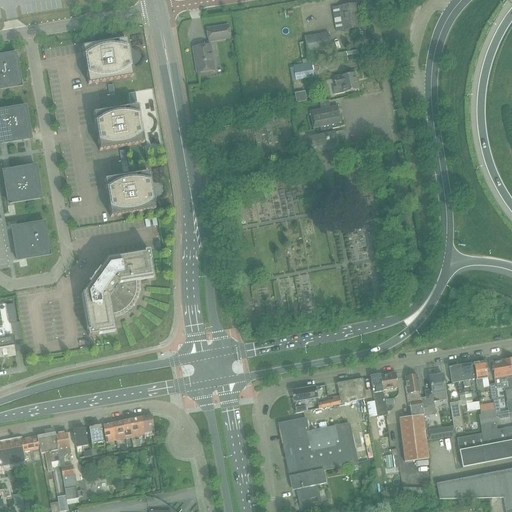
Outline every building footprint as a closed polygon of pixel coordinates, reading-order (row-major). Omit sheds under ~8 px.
[(340,7),(344,30),(360,27),(356,4),(340,7)] [(207,29),(209,41),(230,38),(228,26),(207,29)] [(304,37),(306,53),(330,49),(328,33),(304,37)] [(128,50),(126,40),(82,47),(83,57),(85,57),(86,62),(85,62),(86,70),(87,69),(88,75),(86,75),(88,85),(133,77),(131,67),(129,68),(128,63),(129,62),(128,55),(127,55),(126,50),(128,50)] [(193,48),(197,73),(214,70),(210,45),(193,48)] [(0,89),(22,86),(21,85),(20,85),(15,55),(16,55),(16,54),(0,56),(0,89)] [(293,68),(295,80),(314,77),(312,65),(293,68)] [(333,88),(335,94),(357,90),(354,73),(334,77),(336,88),(333,88)] [(301,88),(290,87),(290,96),(300,97),(301,88)] [(322,135),(332,132),(332,129),(339,128),(338,123),(341,123),(337,106),(329,108),(329,101),(319,102),(320,110),(309,112),(313,128),(320,127),(322,135)] [(0,143),(30,139),(30,140),(31,140),(25,106),(24,106),(24,107),(0,111),(0,143)] [(98,141),(99,151),(144,144),(142,134),(140,134),(137,116),(139,116),(137,106),(93,114),(95,124),(96,123),(99,141),(98,141)] [(334,132),(332,132),(322,135),(308,137),(310,148),(336,143),(334,132)] [(34,166),(34,167),(4,172),(4,171),(3,171),(9,205),(10,204),(10,203),(40,198),(40,199),(41,199),(35,166),(34,166)] [(109,208),(110,218),(155,210),(153,200),(151,201),(148,183),(150,183),(149,173),(104,180),(106,190),(108,190),(111,207),(109,208)] [(16,259),(16,260),(50,255),(50,254),(49,254),(44,224),(45,224),(45,223),(11,228),(11,229),(12,229),(17,259),(16,259)] [(87,332),(88,337),(98,335),(114,332),(112,318),(112,315),(116,314),(119,313),(123,311),(126,309),(129,306),(131,303),(133,300),(135,297),(136,293),(137,289),(137,285),(136,281),(139,281),(139,280),(153,278),(150,262),(151,262),(149,252),(144,252),(144,253),(107,259),(99,270),(99,269),(88,284),(89,284),(82,295),(88,331),(87,332)] [(19,323),(12,324),(15,340),(22,339),(19,323)] [(0,355),(6,355),(6,356),(15,354),(12,339),(5,340),(3,328),(0,328),(0,355)] [(511,358),(503,360),(503,361),(507,387),(508,390),(511,389),(511,358)] [(501,388),(507,387),(503,361),(491,363),(494,379),(500,378),(501,383),(500,383),(501,388)] [(483,391),(481,379),(488,378),(485,362),(473,364),(477,392),(483,391)] [(465,396),(464,396),(466,404),(472,403),(470,393),(468,381),(474,380),(471,364),(460,366),(465,396)] [(459,397),(464,396),(465,396),(460,366),(449,368),(451,384),(456,383),(459,397)] [(395,373),(379,375),(382,391),(398,388),(395,373)] [(387,416),(385,405),(385,400),(386,400),(386,398),(383,398),(383,393),(382,391),(379,375),(370,377),(372,387),(373,393),(377,417),(387,416)] [(405,386),(408,404),(421,401),(422,409),(427,408),(425,398),(421,398),(418,385),(417,375),(405,377),(406,385),(405,386)] [(436,415),(434,405),(432,394),(439,392),(439,398),(446,396),(445,391),(442,375),(429,377),(431,389),(424,391),(425,398),(427,408),(422,409),(423,417),(436,415)] [(292,391),(293,396),(296,414),(299,413),(340,403),(366,399),(362,379),(336,383),(339,400),(317,403),(315,387),(292,391)] [(489,385),(491,400),(492,400),(497,399),(495,385),(489,385)] [(422,409),(421,401),(408,404),(408,406),(410,406),(411,417),(399,418),(404,462),(428,459),(423,417),(422,409)] [(449,404),(453,429),(462,427),(458,402),(449,404)] [(479,415),(480,426),(495,423),(494,417),(495,417),(495,414),(494,410),(480,412),(481,415),(479,415)] [(495,414),(495,417),(500,420),(509,418),(508,412),(495,414)] [(152,415),(141,418),(145,436),(149,435),(149,436),(155,435),(152,415)] [(141,418),(131,420),(135,438),(145,436),(141,418)] [(305,419),(301,420),(295,421),(297,431),(291,432),(291,430),(280,432),(288,468),(294,467),(294,471),(293,472),(299,500),(318,496),(316,486),(324,484),(321,470),(356,463),(348,424),(308,432),(305,419)] [(122,422),(125,440),(131,438),(133,448),(137,447),(135,441),(135,438),(131,420),(122,422)] [(115,441),(125,440),(122,422),(112,424),(115,441)] [(511,427),(497,430),(495,423),(480,426),(481,434),(457,439),(462,468),(511,458),(511,427)] [(106,443),(115,441),(112,424),(103,426),(106,443)] [(89,428),(92,448),(104,446),(101,426),(89,428)] [(84,429),(73,431),(76,448),(88,446),(84,429)] [(441,429),(427,431),(428,440),(442,438),(441,429)] [(68,442),(66,432),(55,434),(59,461),(65,490),(64,490),(65,496),(67,505),(79,504),(77,488),(75,474),(74,474),(72,466),(65,467),(64,460),(64,459),(64,457),(65,456),(66,455),(67,455),(71,454),(69,449),(68,442)] [(55,434),(55,433),(47,435),(51,462),(51,463),(59,461),(55,434)] [(51,462),(47,435),(37,437),(39,450),(40,454),(44,453),(47,473),(52,472),(51,463),(51,462)] [(39,450),(37,437),(21,440),(23,453),(39,450)] [(23,453),(21,440),(0,443),(0,472),(1,472),(0,470),(9,469),(8,466),(25,463),(23,453)] [(381,464),(391,463),(389,450),(379,452),(381,464)] [(511,511),(511,468),(435,484),(438,500),(506,498),(508,511),(511,511)] [(65,496),(57,497),(58,503),(59,511),(63,511),(68,511),(67,505),(65,496)] [(59,511),(58,503),(50,504),(50,511),(59,511)]
